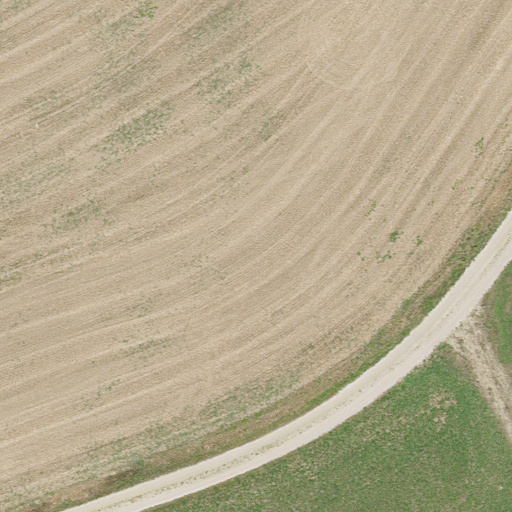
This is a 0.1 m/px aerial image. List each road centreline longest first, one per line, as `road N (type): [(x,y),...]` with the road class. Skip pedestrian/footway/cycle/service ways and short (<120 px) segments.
road 1 (track): [(511,223),(442,314),(300,442),(104,511)]
road 2 (track): [(511,445),(442,314)]
